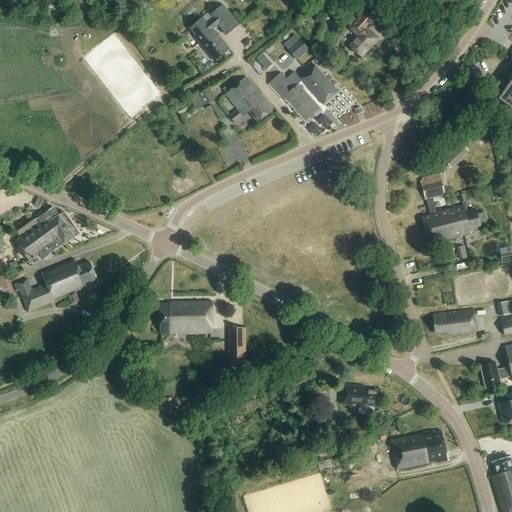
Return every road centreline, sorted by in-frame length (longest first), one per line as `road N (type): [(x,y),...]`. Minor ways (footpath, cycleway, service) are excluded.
road 1 (tertiary): [(404,371),(165,242)]
road 2 (unclassified): [(165,242),(195,201),(394,113)]
road 3 (unclassified): [(404,371),(419,341),(380,204),(394,113)]
road 4 (unclassified): [(0,401),(78,360),(165,242)]
road 5 (track): [(51,193),(141,117),(240,58)]
road 6 (tertiary): [(165,242),(0,172)]
road 7 (tertiary): [(489,511),(457,424),(404,371)]
road 8 (unclassified): [(394,113),(447,63),(490,0)]
